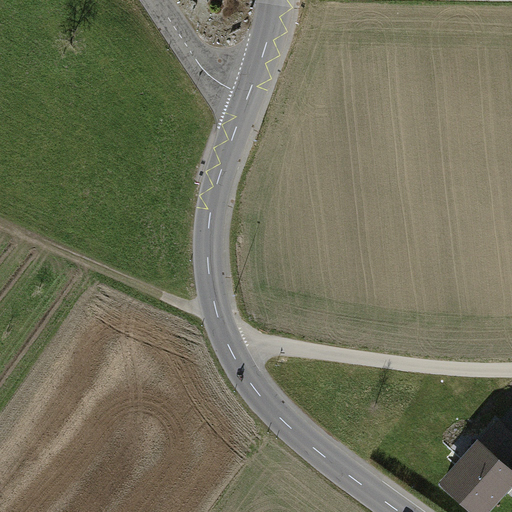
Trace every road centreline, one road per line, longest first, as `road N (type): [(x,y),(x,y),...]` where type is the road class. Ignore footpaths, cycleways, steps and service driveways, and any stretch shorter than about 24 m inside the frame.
road 1 (secondary): [(249,93),(209,223),(208,269),(222,327),(251,383),(282,419),(401,511)]
road 2 (track): [(511,368),(279,345),(231,349)]
road 3 (track): [(215,306),(162,296),(0,223)]
road 4 (unclassified): [(249,93),(211,76),(157,0)]
